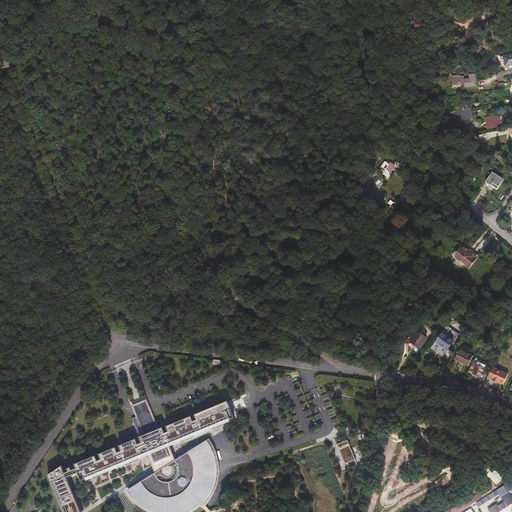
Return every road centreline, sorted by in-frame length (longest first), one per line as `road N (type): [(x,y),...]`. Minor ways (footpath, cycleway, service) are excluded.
road 1 (unclassified): [(352,372),(241,297),(171,193),(166,105),(199,0)]
road 2 (unclassified): [(0,48),(120,353)]
road 3 (unclassified): [(352,372),(143,348),(120,353)]
road 4 (unclassified): [(120,353),(106,361),(1,511)]
road 5 (unclassified): [(511,402),(352,372)]
road 6 (track): [(70,231),(163,260),(206,263)]
